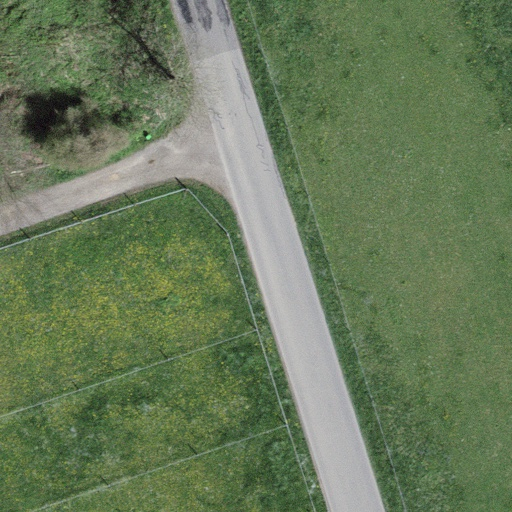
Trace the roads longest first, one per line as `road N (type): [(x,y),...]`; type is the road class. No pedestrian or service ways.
road 1 (tertiary): [(348,511),(190,0)]
road 2 (track): [(0,231),(227,139)]
